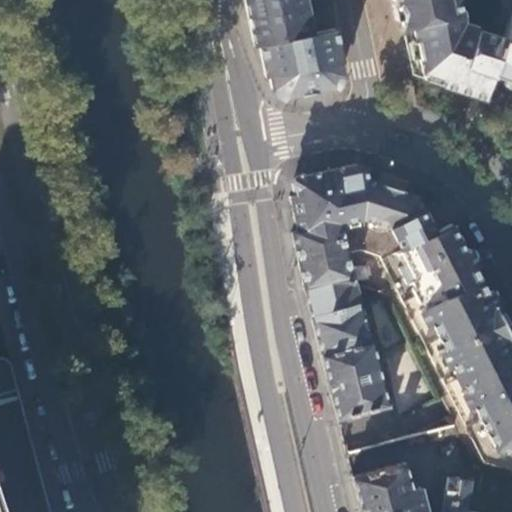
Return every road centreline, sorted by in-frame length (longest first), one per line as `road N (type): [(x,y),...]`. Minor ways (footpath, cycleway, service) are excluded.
road 1 (primary): [(296,511),(205,24)]
road 2 (secondary): [(330,511),(253,141)]
road 3 (primary): [(0,33),(93,385)]
road 4 (secondary): [(0,206),(67,456)]
road 5 (residential): [(511,264),(459,165),(359,132)]
road 6 (residential): [(359,132),(365,69),(353,0)]
road 7 (secondary): [(253,141),(227,36),(205,24)]
road 8 (primary): [(93,385),(131,511)]
